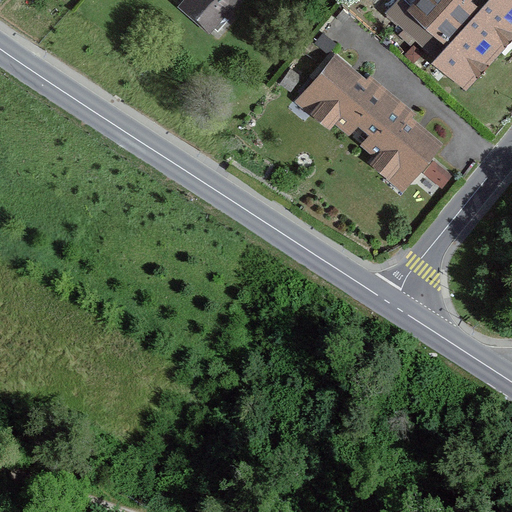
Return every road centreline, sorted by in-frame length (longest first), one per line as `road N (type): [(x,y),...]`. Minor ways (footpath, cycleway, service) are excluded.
road 1 (tertiary): [(0,48),(390,303)]
road 2 (residential): [(390,303),(511,148)]
road 3 (track): [(146,511),(0,466)]
road 4 (tertiary): [(390,303),(511,382)]
